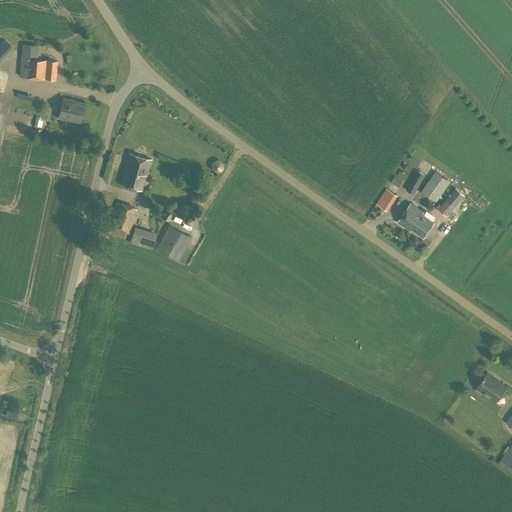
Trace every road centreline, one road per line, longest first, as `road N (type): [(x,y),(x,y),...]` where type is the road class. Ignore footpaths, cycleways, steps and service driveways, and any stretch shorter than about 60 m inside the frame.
road 1 (unclassified): [(511,335),(283,177),(144,68)]
road 2 (unclassified): [(54,358),(109,123),(144,68)]
road 3 (unclassified): [(19,511),(54,358)]
